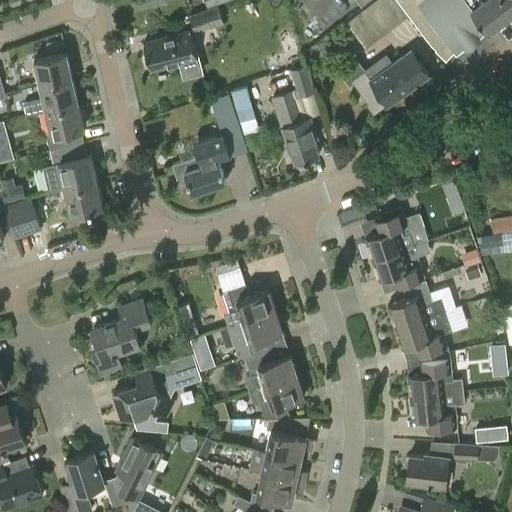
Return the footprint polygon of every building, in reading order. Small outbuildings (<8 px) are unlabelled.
[(366,46),(408,14),(397,0),(374,0),(348,20),(366,46)] [(511,0),(397,0),(408,14),(427,40),(436,48),(435,49),(445,60),(453,51),(455,54),(506,16),(511,11),(511,0)] [(218,7),(190,16),(195,32),(224,22),(218,7)] [(189,29),(144,41),(151,68),(180,60),(184,76),(202,72),(199,57),(197,57),(189,29)] [(357,59),(340,71),(348,83),(352,80),(367,101),(366,102),(373,112),(387,101),(387,102),(428,72),(410,48),(392,62),(385,53),(364,68),(357,59)] [(34,59),(40,84),(72,76),(66,51),(34,59)] [(292,68),(299,95),(313,91),(305,64),(292,68)] [(72,76),(40,84),(43,98),(24,102),(27,114),(46,110),(78,102),(72,76)] [(247,85),(231,90),(240,123),(256,118),(247,85)] [(273,96),(296,163),(318,155),(313,139),(317,138),(309,116),(300,119),(290,90),(273,96)] [(78,102),(46,110),(52,134),(46,135),(50,150),(82,143),(78,128),(84,127),(78,102)] [(179,184),(188,181),(191,192),(192,191),(193,197),(212,190),(211,185),(226,181),(219,159),(231,155),(223,132),(198,140),(203,155),(173,164),(179,184)] [(82,143),(50,150),(53,163),(58,162),(64,187),(97,180),(91,154),(85,156),(82,143)] [(442,183),(450,202),(462,198),(454,178),(442,183)] [(97,180),(64,187),(70,213),(103,205),(97,180)] [(23,183),(15,185),(3,188),(6,200),(25,196),(23,183)] [(0,239),(3,238),(0,228),(0,219),(8,216),(0,184),(0,239)] [(31,196),(5,205),(16,236),(41,228),(31,196)] [(377,232),(365,236),(372,258),(426,239),(428,239),(423,224),(409,229),(402,209),(372,219),(377,232)] [(494,240),(511,238),(511,215),(491,218),(494,240)] [(426,239),(372,258),(378,278),(391,274),(396,288),(424,278),(417,256),(430,252),(426,239)] [(476,248),(465,252),(469,264),(480,260),(476,248)] [(481,273),(477,264),(467,267),(471,277),(481,273)] [(388,305),(395,326),(445,309),(441,297),(432,300),(426,280),(402,288),(406,299),(388,305)] [(224,312),(228,325),(275,309),(268,288),(250,294),(246,283),(223,291),(229,310),(224,312)] [(124,348),(125,349),(140,344),(133,325),(142,322),(144,326),(152,324),(143,298),(118,307),(122,317),(92,327),(98,346),(92,348),(101,374),(122,368),(116,350),(124,348)] [(178,305),(188,337),(198,334),(187,303),(178,305)] [(275,309),(228,325),(239,357),(245,355),(270,347),(266,335),(282,330),(275,309)] [(445,309),(395,326),(402,346),(413,342),(418,358),(449,351),(443,334),(452,331),(445,309)] [(245,376),(249,390),(297,374),(290,353),(274,358),(270,347),(245,355),(251,374),(245,376)] [(449,351),(418,358),(419,372),(407,374),(410,396),(463,390),(461,378),(452,379),(451,369),(449,351)] [(138,382),(113,391),(121,417),(132,413),(137,427),(167,430),(168,421),(154,420),(158,412),(166,416),(174,400),(165,395),(169,387),(165,374),(196,364),(193,353),(135,372),(138,382)] [(297,374),(249,390),(254,403),(261,401),(266,418),(269,418),(292,417),(286,401),(304,395),(297,374)] [(464,404),(463,390),(410,396),(412,417),(424,416),(425,429),(457,426),(455,405),(464,404)] [(0,462),(3,461),(10,459),(6,448),(24,442),(15,415),(11,416),(6,401),(0,403),(0,462)] [(271,428),(266,450),(300,458),(303,448),(309,445),(311,437),(305,436),(309,416),(292,417),(269,418),(267,427),(271,428)] [(224,428),(213,424),(210,435),(220,438),(224,428)] [(506,424),(497,425),(499,439),(508,438),(506,424)] [(130,497),(132,494),(139,497),(162,452),(132,437),(115,469),(118,471),(116,474),(104,478),(112,503),(130,497)] [(215,441),(207,437),(199,451),(207,456),(215,441)] [(478,444),(454,442),(454,457),(478,458),(478,444)] [(300,458),(266,450),(254,447),(250,469),(262,471),(302,480),(303,474),(298,469),(300,458)] [(84,511),(93,509),(86,489),(104,482),(93,450),(64,460),(67,468),(68,467),(73,481),(60,486),(68,511),(84,511)] [(410,481),(441,485),(443,469),(447,470),(448,455),(425,452),(425,455),(410,453),(408,465),(412,465),(410,481)] [(0,492),(5,508),(42,495),(32,465),(7,473),(3,461),(0,462),(0,492)] [(302,480),(262,471),(257,493),(252,492),(250,501),(270,511),(271,511),(276,497),(291,500),(293,490),(300,487),(302,480)] [(451,511),(453,507),(423,497),(420,508),(401,502),(397,511),(451,511)] [(247,511),(246,511),(270,511),(250,501),(244,508),(247,511)]
